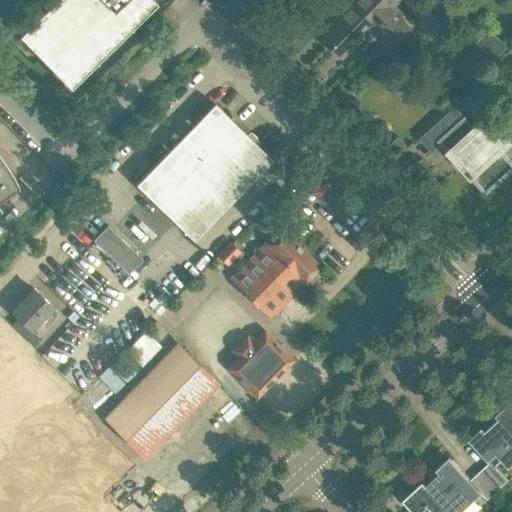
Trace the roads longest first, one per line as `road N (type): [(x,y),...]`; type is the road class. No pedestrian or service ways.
road 1 (unclassified): [(485,297),(238,50)]
road 2 (residential): [(0,297),(238,50)]
road 3 (unclassified): [(238,50),(214,29),(193,28),(85,136),(66,145),(48,138),(0,88)]
road 4 (tertiary): [(302,466),(485,297)]
